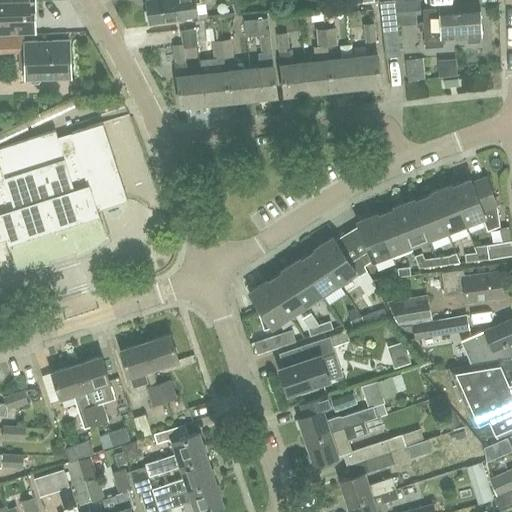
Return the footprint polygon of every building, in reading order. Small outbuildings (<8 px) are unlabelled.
[(0,0),(0,34),(36,33),(36,17),(35,0),(0,0)] [(145,0),(149,22),(197,15),(195,2),(211,0),(145,0)] [(420,7),(418,0),(374,0),(375,1),(379,0),(386,55),(400,54),(395,10),(420,7)] [(236,14),(241,13),(238,2),(232,3),(236,14)] [(481,36),(479,3),(439,5),(439,6),(423,7),(424,21),(419,21),(420,29),(425,29),(426,46),(443,45),(443,38),(468,36),(469,42),(479,41),(479,36),(481,36)] [(270,34),(267,18),(244,20),(246,37),(259,35),(261,53),(258,53),(259,67),(250,68),(253,97),(277,94),(274,65),(274,63),(270,34)] [(365,42),(376,41),(374,22),(363,24),(365,42)] [(197,45),(195,27),(191,27),(182,28),(184,44),(184,47),(197,45)] [(326,28),(328,47),(338,46),(338,44),(336,27),(335,27),(326,28)] [(309,91),(333,88),(329,59),(328,47),(326,28),(316,29),(317,46),(313,47),(314,61),(305,62),(309,91)] [(277,33),(284,93),(308,90),(305,62),(305,61),(293,63),(292,48),(289,48),(287,32),(277,33)] [(223,58),(233,56),(231,38),(221,40),(223,58)] [(38,84),(41,79),(70,78),(69,40),(24,41),(25,80),(28,79),(32,84),(38,84)] [(225,71),(223,58),(221,40),(211,41),(214,59),(212,61),(214,72),(202,73),(205,102),(229,100),(226,71),(225,71)] [(188,75),(187,65),(186,62),(184,47),(184,44),(173,45),(175,63),(176,76),(177,76),(181,105),(205,102),(202,73),(188,75)] [(356,86),(381,83),(378,54),(353,56),(356,86)] [(353,56),(343,57),(329,59),(333,88),(356,86),(353,56)] [(425,80),(423,58),(406,60),(408,81),(425,80)] [(229,100),(253,97),(250,68),(226,71),(229,100)] [(127,199),(102,122),(57,137),(55,130),(0,146),(0,239),(7,238),(16,267),(27,267),(33,266),(38,265),(43,265),(50,263),(49,260),(76,251),(77,255),(87,250),(92,248),(101,242),(107,238),(97,208),(127,199)] [(496,205),(486,177),(471,183),(470,179),(452,186),(451,184),(450,184),(465,224),(482,218),(487,231),(500,226),(496,205)] [(447,231),(465,224),(450,184),(432,192),(447,231)] [(447,231),(432,192),(431,192),(432,194),(415,201),(414,199),(413,199),(429,239),(447,231)] [(412,251),(413,250),(411,246),(429,239),(413,199),(395,206),(412,251)] [(412,251),(395,206),(394,206),(395,209),(378,216),(377,213),(376,213),(393,258),(412,251)] [(393,258),(376,213),(357,221),(369,250),(359,256),(364,266),(367,271),(368,271),(365,264),(391,253),(393,258)] [(502,243),(511,241),(511,238),(510,226),(500,228),(502,243)] [(350,261),(333,236),(316,248),(339,283),(356,272),(359,277),(367,271),(364,266),(359,256),(350,261)] [(477,260),(489,259),(488,245),(474,247),(476,253),(477,260)] [(339,283),(316,248),(315,248),(317,250),(301,260),(300,258),(299,259),(323,294),(339,283)] [(436,258),(437,266),(449,264),(460,263),(456,253),(448,256),(436,258)] [(466,262),(477,260),(476,253),(465,254),(466,262)] [(437,266),(436,258),(424,259),(422,254),(414,257),(419,268),(425,267),(437,266)] [(306,305),(323,294),(299,259),(283,269),(306,305)] [(399,277),(411,275),(410,267),(398,269),(399,277)] [(306,305),(283,269),(282,270),(284,272),(268,282),(267,280),(266,280),(289,316),(306,305)] [(462,276),(461,269),(442,271),(445,296),(464,293),(465,303),(503,297),(499,271),(462,276)] [(264,330),(273,327),(289,316),(266,280),(249,291),(261,309),(258,311),(264,330)] [(398,325),(432,319),(427,294),(387,301),(398,325)] [(415,340),(469,330),(467,314),(412,324),(415,340)] [(353,328),(364,325),(362,317),(350,321),(353,328)] [(482,363),(498,361),(493,349),(511,340),(511,318),(482,331),(483,332),(471,337),(482,363)] [(321,332),(333,328),(330,321),(319,325),(321,332)] [(310,336),(321,332),(319,325),(308,328),(310,336)] [(329,379),(320,354),(334,350),(333,346),(349,341),(348,339),(345,331),(303,345),(307,359),(279,368),(287,393),(300,388),(301,392),(317,387),(316,383),(329,379)] [(154,368),(178,361),(170,333),(145,341),(154,368)] [(277,348),(273,336),(254,342),(258,354),(277,348)] [(148,383),(144,371),(154,368),(145,341),(120,348),(129,376),(133,388),(148,383)] [(96,424),(108,420),(101,400),(114,396),(101,355),(76,363),(90,405),(96,424)] [(511,365),(503,369),(499,360),(498,361),(482,363),(449,369),(456,385),(454,386),(460,400),(463,399),(474,426),(481,423),(483,426),(491,423),(497,438),(511,431),(511,365)] [(90,405),(76,363),(51,371),(58,395),(60,399),(63,397),(73,394),(78,409),(84,428),(96,424),(90,405)] [(397,392),(392,376),(370,384),(375,399),(397,392)] [(171,379),(158,383),(164,402),(177,397),(171,379)] [(164,402),(158,383),(147,387),(153,406),(164,402)] [(7,410),(28,403),(24,390),(3,397),(5,403),(0,403),(0,415),(6,416),(7,410)] [(326,419),(323,410),(331,408),(327,394),(300,403),(304,415),(297,418),(305,441),(344,428),(377,417),(373,405),(342,416),(338,415),(326,419)] [(344,428),(305,441),(313,464),(352,451),(348,440),(369,433),(365,421),(344,428)] [(25,440),(26,426),(3,425),(3,438),(25,440)] [(401,434),(385,440),(390,452),(406,447),(405,446),(424,440),(420,428),(401,434)] [(157,444),(168,440),(165,431),(154,434),(157,444)] [(117,445),(113,432),(100,437),(104,449),(117,445)] [(133,482),(180,466),(207,457),(199,433),(172,442),(175,453),(145,464),(146,466),(129,472),(133,482)] [(390,452),(385,440),(357,449),(361,461),(362,461),(381,455),(390,452)] [(126,459),(139,455),(135,442),(122,446),(126,459)] [(81,457),(78,445),(65,449),(69,460),(81,457)] [(406,447),(390,452),(381,455),(362,461),(365,473),(409,458),(406,447)] [(0,466),(23,468),(24,454),(2,453),(0,452),(0,466)] [(118,466),(126,464),(122,452),(115,454),(118,466)] [(215,479),(207,457),(180,466),(184,478),(152,488),(150,489),(154,500),(215,479)] [(132,511),(131,507),(133,506),(128,490),(131,489),(125,468),(112,472),(118,493),(116,494),(121,509),(111,511),(132,511)] [(78,511),(63,469),(33,478),(38,496),(58,490),(64,511),(78,511)] [(497,494),(511,487),(511,472),(509,472),(491,480),(497,494)] [(347,504),(396,489),(392,477),(369,485),(365,473),(350,478),(340,481),(347,504)] [(15,480),(24,511),(38,511),(27,476),(15,480)] [(91,502),(104,498),(98,477),(84,481),(91,502)] [(198,511),(223,504),(215,479),(144,504),(146,511),(170,511),(169,508),(192,500),(195,511),(198,511)] [(349,511),(386,511),(383,503),(399,498),(396,489),(347,504),(349,511)] [(511,489),(494,497),(500,510),(511,505),(511,489)]
